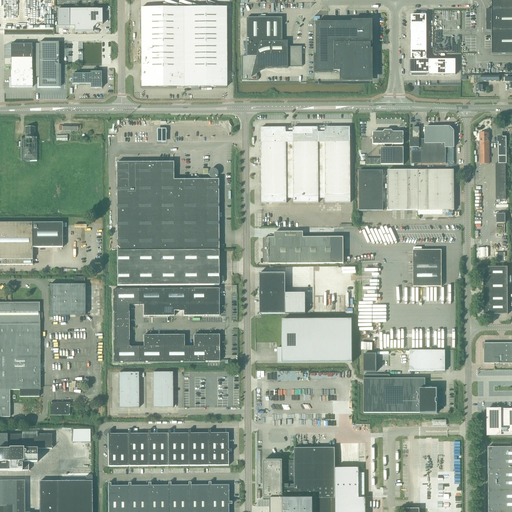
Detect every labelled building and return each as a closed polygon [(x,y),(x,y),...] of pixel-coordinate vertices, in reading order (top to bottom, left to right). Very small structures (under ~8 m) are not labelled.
[(511,0),(491,0),(492,10),(486,10),(486,31),(492,31),(492,55),(511,54),(511,0)] [(227,87),(226,8),(141,8),(141,87),(227,87)] [(102,9),(69,10),(69,27),(74,27),(74,32),(93,32),(93,29),(97,25),(102,25),(102,9)] [(69,10),(57,10),(57,27),(69,27),(69,10)] [(427,15),(411,15),(411,24),(427,24),(427,15)] [(281,18),(246,18),(246,57),(241,57),(242,81),(257,81),(257,74),(259,72),(262,71),(267,69),(269,69),(287,69),(287,67),(302,67),(302,47),(287,47),(287,44),(282,44),(281,18)] [(371,80),(371,22),(316,23),(317,72),(340,72),(340,83),(341,82),(341,80),(371,80)] [(427,24),(411,24),(411,33),(427,33),(427,24)] [(427,33),(411,33),(412,42),(427,42),(427,33)] [(427,42),(412,42),(412,51),(427,51),(427,42)] [(39,50),(36,50),(36,77),(39,77),(39,79),(39,88),(59,88),(59,84),(59,78),(59,65),(59,43),(39,43),(39,50)] [(11,71),(10,71),(11,83),(15,87),(33,87),(32,71),(32,59),(32,45),(11,45),(11,59),(11,71)] [(427,51),(412,51),(412,60),(410,60),(410,75),(427,75),(427,60),(427,51)] [(427,75),(437,75),(437,60),(427,60),(427,75)] [(437,75),(446,75),(446,60),(437,60),(437,75)] [(446,75),(455,75),(455,60),(446,60),(446,75)] [(101,72),(94,72),(94,74),(72,74),(72,84),(90,84),(90,89),(101,89),(101,72)] [(484,92),(484,86),(481,86),(481,83),(474,83),(474,88),(476,88),(476,92),(484,92)] [(286,128),(261,128),(262,203),(287,203),(287,199),(294,198),(294,203),(319,203),(319,198),(326,198),(326,203),(351,202),(350,127),(325,127),(325,131),(318,131),(318,127),(293,128),(293,131),(286,131),(286,128)] [(454,148),(454,132),(454,131),(450,127),(449,127),(425,127),(425,139),(422,139),(422,152),(412,152),(412,164),(422,164),(446,164),(446,148),(454,148)] [(43,144),(43,140),(37,140),(37,138),(35,138),(35,128),(25,128),(25,137),(21,137),(21,142),(17,142),(17,159),(21,159),(21,160),(25,160),(25,161),(30,161),(30,165),(35,165),(35,161),(37,161),(37,144),(43,144)] [(420,134),(420,131),(419,131),(419,128),(413,128),(413,130),(410,130),(410,148),(419,148),(419,138),(419,134),(420,134)] [(166,143),(166,130),(156,130),(156,143),(166,143)] [(390,145),(392,146),(394,145),(403,145),(404,144),(404,133),(402,132),(393,132),(392,130),(390,130),(388,132),(374,132),(373,133),(373,144),(374,145),(384,145),(385,147),(387,145),(390,145)] [(489,164),(489,133),(480,133),(480,164),(489,164)] [(496,200),(506,200),(505,164),(506,164),(506,138),(498,138),(498,164),(496,164),(496,200)] [(381,159),(366,159),(366,166),(381,165),(404,165),(404,148),(381,148),(381,159)] [(219,285),(218,180),(173,180),(173,163),(117,163),(117,286),(219,285)] [(219,174),(219,172),(218,170),(217,170),(216,168),(215,168),(213,168),(212,168),(211,168),(210,169),(209,169),(208,170),(207,171),(207,173),(207,174),(207,176),(208,176),(208,178),(209,178),(210,179),(212,180),(213,180),(214,180),(215,179),(216,179),(217,178),(218,176),(219,175),(219,174)] [(454,210),(454,170),(418,171),(418,211),(454,210)] [(359,211),(371,211),(383,211),(383,171),(359,171),(359,211)] [(418,211),(418,171),(388,171),(388,211),(418,211)] [(505,223),(505,214),(496,214),(496,223),(505,223)] [(0,265),(32,265),(32,248),(63,247),(62,223),(32,223),(0,223),(0,265)] [(344,264),(344,263),(343,238),(303,238),(303,233),(274,233),(274,238),(264,238),(263,239),(263,262),(264,263),(269,263),(269,264),(340,264),(344,264)] [(488,248),(478,248),(478,257),(488,257),(488,248)] [(413,287),(442,287),(442,250),(413,250),(413,287)] [(484,291),(508,291),(507,267),(488,267),(488,272),(484,272),(484,291)] [(261,273),(259,273),(259,274),(260,274),(260,289),(260,299),(260,314),(260,315),(261,315),(261,314),(286,314),(306,314),(305,294),(285,294),(285,274),(261,274),(261,273)] [(49,285),(49,316),(85,315),(85,285),(49,285)] [(193,347),(184,347),(184,335),(143,336),(143,347),(129,347),(129,305),(143,305),(143,316),(174,316),(174,311),(183,311),(183,316),(219,316),(219,289),(113,290),(113,363),(219,362),(219,335),(193,335),(193,347)] [(508,314),(508,311),(508,291),(484,291),(484,315),(508,314)] [(0,417),(10,417),(10,411),(10,390),(40,390),(40,364),(40,345),(39,325),(39,303),(0,303),(0,417)] [(282,320),(282,364),(352,364),(352,320),(282,320)] [(373,349),(378,349),(379,331),(377,331),(377,336),(373,336),(373,343),(366,342),(366,343),(368,343),(368,346),(373,346),(373,349)] [(511,363),(511,343),(484,343),(484,363),(511,363)] [(410,371),(445,371),(445,351),(410,351),(410,371)] [(374,354),(361,354),(361,371),(374,371),(374,354)] [(341,379),(341,373),(310,373),(310,371),(265,371),(265,380),(341,379)] [(139,373),(118,373),(119,408),(139,408),(139,373)] [(152,373),(153,408),(173,408),(173,373),(152,373)] [(437,399),(437,389),(420,389),(420,379),(390,379),(390,375),(364,375),(364,413),(437,413),(437,403),(436,403),(436,399),(437,399)] [(70,416),(70,403),(50,403),(50,416),(70,416)] [(498,409),(487,409),(487,429),(487,436),(511,435),(511,408),(498,409)] [(72,443),(90,443),(90,430),(72,430),(72,443)] [(208,433),(207,433),(190,434),(190,431),(188,431),(188,434),(170,434),(170,431),(168,431),(168,434),(150,434),(150,431),(148,431),(148,434),(130,434),(130,431),(128,431),(128,434),(110,434),(110,431),(108,431),(108,467),(228,465),(228,452),(231,452),(231,449),(228,449),(228,433),(210,433),(210,430),(208,430),(208,433)] [(0,470),(24,471),(28,471),(28,462),(37,462),(37,460),(37,449),(52,449),(52,434),(37,434),(22,434),(0,434),(0,470)] [(488,511),(511,511),(511,447),(488,447),(488,511)] [(332,511),(332,498),(335,498),(335,488),(335,467),(335,448),(294,448),(294,460),(288,460),(263,461),(264,499),(271,499),(271,511),(332,511)] [(359,467),(335,467),(335,498),(332,498),(332,511),(365,511),(365,497),(359,497),(359,467)] [(40,482),(39,511),(92,511),(92,481),(92,476),(86,476),(86,481),(40,482)] [(24,511),(25,481),(0,481),(0,511),(24,511)] [(228,511),(229,504),(232,504),(232,502),(229,502),(229,485),(211,485),(211,482),(208,482),(208,485),(191,486),(191,482),(188,483),(188,486),(171,486),(171,483),(168,483),(168,486),(151,486),(151,483),(148,483),(148,486),(131,486),(131,483),(128,483),(128,486),(111,487),(111,483),(108,484),(108,487),(108,511),(228,511)]
